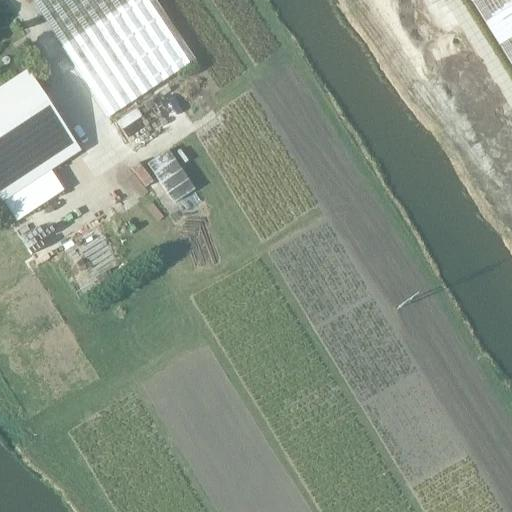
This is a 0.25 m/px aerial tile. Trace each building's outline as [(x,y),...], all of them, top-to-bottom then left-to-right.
[(152,0),(30,0),(107,118),(193,62),(152,0)] [(511,0),(471,0),(511,65),(511,0)] [(418,13),(431,36),(451,24),(438,2),(418,13)] [(0,198),(2,202),(63,161),(79,151),(26,71),(0,88),(0,198)] [(172,203),(194,189),(168,148),(146,162),(172,203)] [(39,233),(67,221),(57,198),(29,210),(39,233)] [(209,201),(195,208),(208,235),(206,236),(216,257),(231,250),(209,201)] [(100,231),(77,242),(98,287),(121,276),(100,231)] [(58,259),(67,273),(77,266),(66,246),(53,254),(51,250),(24,266),(29,276),(58,259)]
